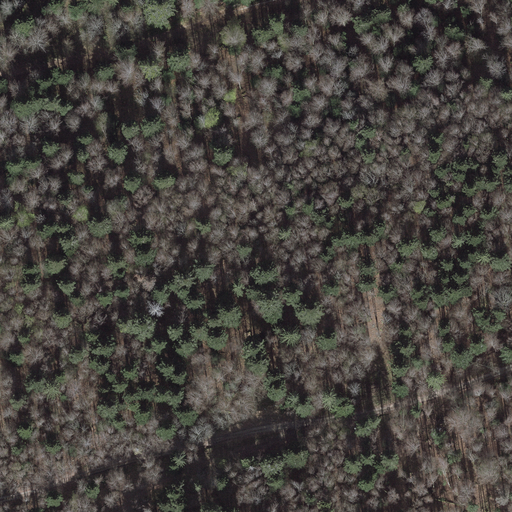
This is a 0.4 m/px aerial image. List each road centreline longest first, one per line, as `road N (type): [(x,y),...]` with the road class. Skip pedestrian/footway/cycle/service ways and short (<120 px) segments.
road 1 (track): [(0,499),(438,394),(511,368)]
road 2 (track): [(0,78),(299,0)]
road 3 (track): [(119,511),(184,469),(272,448),(294,437),(296,427)]
